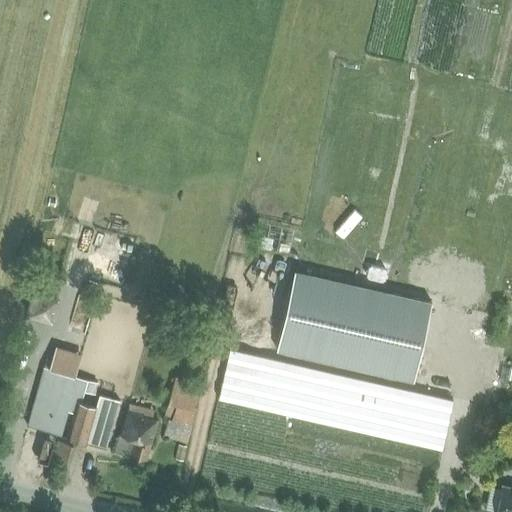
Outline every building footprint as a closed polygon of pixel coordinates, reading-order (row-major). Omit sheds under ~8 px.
[(413,380),(431,301),(294,270),(276,348),(413,380)] [(33,287),(25,313),(52,321),(59,295),(33,287)] [(218,399),(441,450),(453,399),(230,348),(218,399)] [(44,366),(27,425),(106,448),(120,400),(99,394),(96,405),(81,400),(84,391),(87,379),(75,376),(49,368),(44,366)] [(87,379),(84,391),(94,394),(98,382),(87,379)] [(164,416),(167,417),(191,423),(195,408),(167,401),(164,416)] [(116,452),(148,461),(160,419),(128,410),(116,452)] [(184,447),(179,445),(175,459),(181,461),(184,447)] [(497,511),(511,511),(511,487),(504,485),(497,511)]
